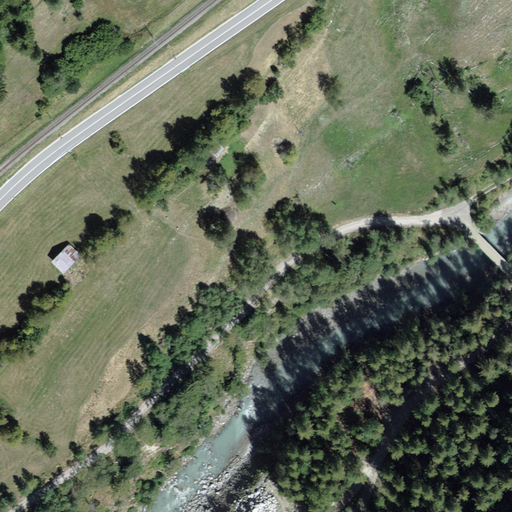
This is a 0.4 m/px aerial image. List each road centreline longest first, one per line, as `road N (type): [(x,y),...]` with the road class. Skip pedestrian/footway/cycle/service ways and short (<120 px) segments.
road 1 (track): [(468,223),(455,212),(388,219),(350,225),(308,246),(101,447),(8,511)]
road 2 (track): [(319,0),(214,140),(127,216),(0,357)]
road 3 (primary): [(0,197),(43,158),(269,0)]
road 4 (track): [(511,318),(482,347),(431,375),(376,439),(359,511)]
